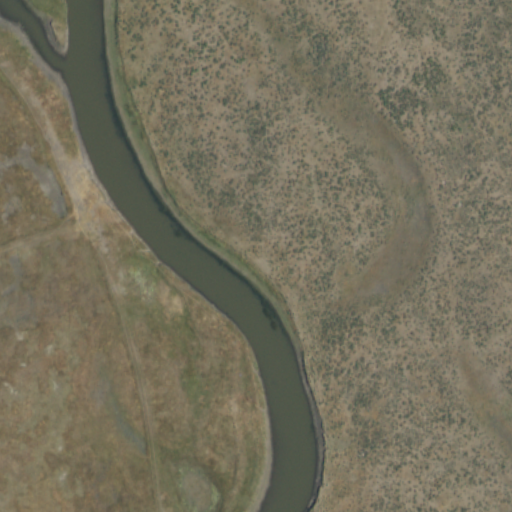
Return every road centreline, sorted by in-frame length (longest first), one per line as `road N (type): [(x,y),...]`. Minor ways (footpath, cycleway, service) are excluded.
road 1 (track): [(0,249),(83,224),(135,374),(158,511)]
road 2 (track): [(83,224),(39,120),(0,65)]
